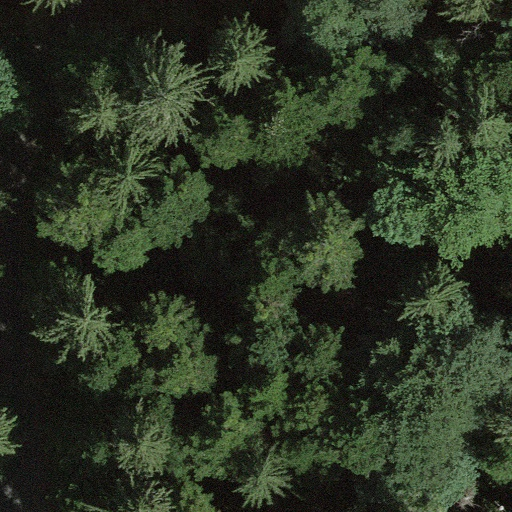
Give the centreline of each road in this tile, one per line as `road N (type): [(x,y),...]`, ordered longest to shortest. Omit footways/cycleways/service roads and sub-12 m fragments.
road 1 (track): [(272,0),(299,58),(368,340),(428,511)]
road 2 (residential): [(81,0),(33,87),(9,169),(3,244),(26,464),(21,511)]
